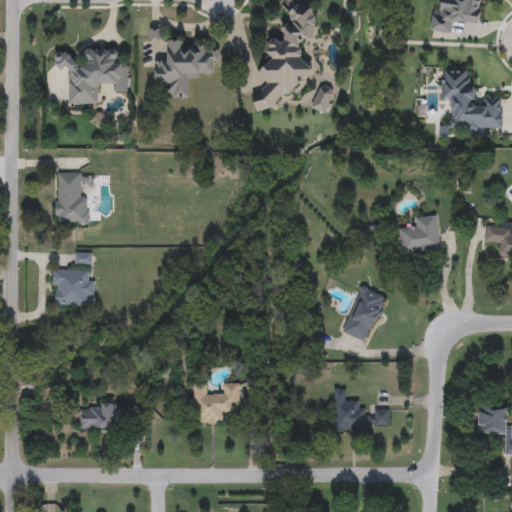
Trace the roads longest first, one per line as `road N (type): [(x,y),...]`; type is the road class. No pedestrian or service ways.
road 1 (tertiary): [(13,0),(13,511)]
road 2 (tertiary): [(0,475),(412,477),(432,470)]
road 3 (residential): [(432,470),(447,334),(457,326),(511,323)]
